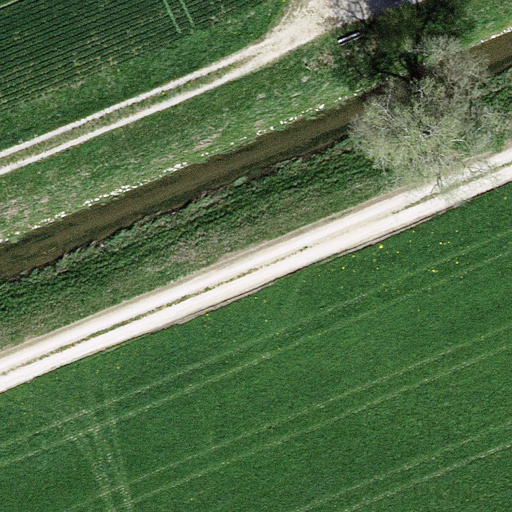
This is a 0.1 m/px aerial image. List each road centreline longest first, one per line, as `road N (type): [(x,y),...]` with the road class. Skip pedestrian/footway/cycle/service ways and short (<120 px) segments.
road 1 (track): [(511,166),(0,379)]
road 2 (track): [(0,149),(358,0)]
